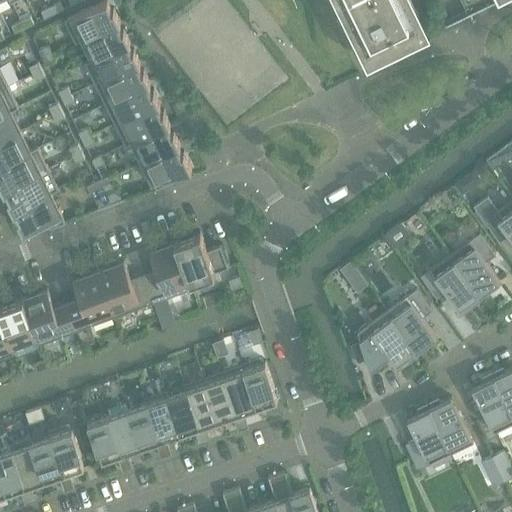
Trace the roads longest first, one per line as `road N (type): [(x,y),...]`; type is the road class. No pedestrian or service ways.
road 1 (residential): [(0,268),(236,178),(252,176),(297,228)]
road 2 (residential): [(297,228),(511,75)]
road 3 (residential): [(326,439),(268,281),(275,251),(297,228)]
road 4 (residential): [(121,511),(326,439)]
road 5 (residential): [(326,439),(511,335)]
